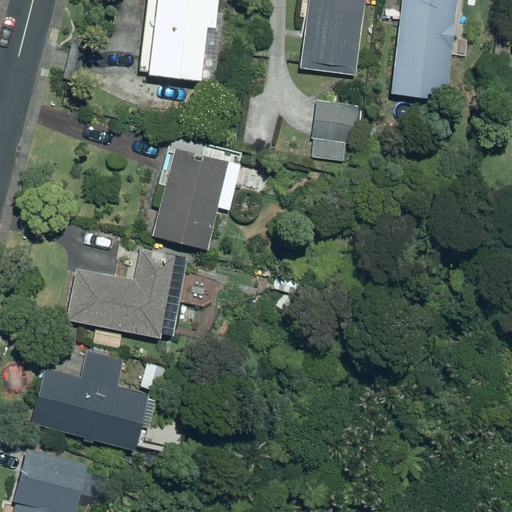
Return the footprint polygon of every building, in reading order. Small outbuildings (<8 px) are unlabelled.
[(146,0),(138,72),(205,80),(213,11),(207,11),(208,0),(146,0)] [(306,0),(297,71),(354,78),(364,0),(306,0)] [(399,0),(387,96),(442,104),(455,0),(399,0)] [(352,148),(357,110),(314,104),(309,142),(312,143),(309,161),(343,165),(346,147),(352,148)] [(143,231),(199,246),(222,158),(167,143),(143,231)] [(57,317),(151,335),(152,330),(165,333),(172,300),(159,296),(167,254),(132,247),(126,277),(67,265),(57,317)] [(22,423),(125,449),(139,391),(112,384),(118,359),(80,350),(73,375),(37,365),(22,423)] [(17,444),(2,505),(0,504),(0,511),(64,511),(78,459),(17,444)]
